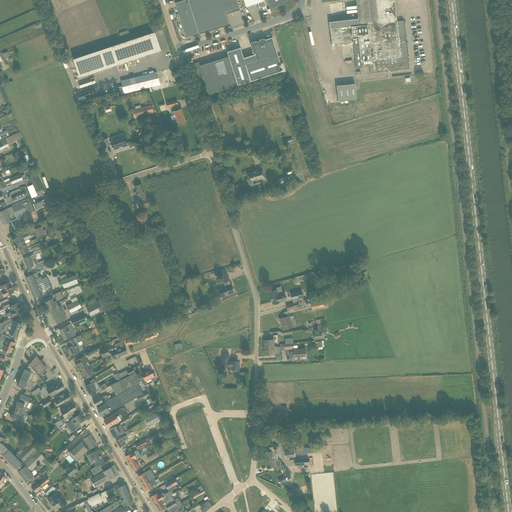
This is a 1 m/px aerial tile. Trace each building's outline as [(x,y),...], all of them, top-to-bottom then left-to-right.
[(192,12),(188,0),(183,0),(175,3),(179,16),(192,12)] [(199,34),(213,30),(203,0),(188,0),(192,12),(199,34)] [(225,11),(221,0),(203,0),(213,30),(229,25),(225,11)] [(240,7),(237,0),(221,0),(225,11),(240,7)] [(267,0),(269,4),(270,9),(284,4),(283,0),(267,0)] [(394,0),(355,0),(356,1),(359,0),(361,16),(358,17),(358,19),(329,22),(332,45),(353,42),(356,69),(369,67),(370,73),(409,69),(406,41),(404,41),(404,38),(405,37),(403,20),(397,21),(394,0)] [(185,37),(199,34),(192,12),(179,16),(185,37)] [(155,32),(73,59),(79,78),(161,51),(155,32)] [(238,85),(251,81),(283,71),(272,37),(259,42),(259,41),(257,41),(257,42),(252,44),(255,54),(244,58),(240,48),(227,52),(229,57),(238,85)] [(228,89),(238,85),(229,57),(219,60),(228,89)] [(219,92),(228,89),(219,60),(209,63),(219,92)] [(209,95),(214,93),(219,92),(209,63),(202,65),(201,62),(193,64),(195,70),(200,68),(209,95)] [(156,72),(121,81),(124,93),(159,84),(156,72)] [(338,101),(356,100),(355,84),(336,86),(338,101)] [(132,110),(135,119),(154,113),(151,104),(132,110)] [(174,125),(185,122),(184,117),(181,109),(176,110),(174,111),(173,112),(171,112),(172,116),(173,120),(174,125)] [(0,152),(1,153),(0,150),(0,147),(8,144),(22,137),(19,132),(5,138),(0,140),(0,152)] [(112,144),(113,147),(115,152),(128,148),(125,137),(109,143),(107,138),(102,140),(104,147),(112,144)] [(253,183),(266,179),(262,168),(246,173),(249,180),(248,181),(249,183),(251,184),(253,184),(253,183)] [(10,180),(12,185),(23,180),(26,179),(24,175),(21,176),(21,174),(9,179),(10,180)] [(30,178),(36,192),(43,189),(37,175),(30,178)] [(6,187),(12,185),(10,180),(4,183),(1,176),(0,176),(0,188),(5,187),(6,187)] [(287,177),(278,179),(278,181),(280,186),(289,183),(287,177)] [(0,209),(2,209),(1,207),(29,195),(25,186),(10,192),(10,193),(9,194),(10,196),(8,197),(7,196),(8,195),(6,191),(9,189),(10,190),(25,184),(23,180),(12,185),(6,187),(5,187),(0,188),(0,191),(1,193),(0,193),(0,209)] [(135,186),(136,191),(140,201),(141,201),(143,208),(153,204),(150,197),(146,199),(141,184),(135,186)] [(288,187),(270,193),(272,199),(290,194),(288,187)] [(0,217),(3,224),(34,211),(28,197),(8,206),(2,209),(0,209),(0,217)] [(44,200),(33,204),(36,210),(46,206),(44,200)] [(155,217),(148,219),(151,228),(158,226),(155,217)] [(42,227),(35,230),(37,234),(38,238),(45,235),(44,232),(42,227)] [(30,241),(29,238),(31,237),(29,232),(14,238),(18,246),(30,241)] [(29,251),(32,249),(34,252),(45,248),(44,244),(41,245),(32,248),(29,242),(30,242),(30,241),(18,246),(21,254),(29,251)] [(28,257),(23,259),(27,268),(33,265),(31,259),(36,257),(35,255),(41,253),(40,250),(33,253),(34,254),(28,257)] [(37,264),(36,264),(38,269),(47,265),(45,260),(37,264)] [(221,288),(216,290),(218,298),(221,297),(234,292),(229,280),(225,269),(219,271),(222,278),(223,282),(225,287),(221,288)] [(30,275),(25,277),(30,288),(48,280),(47,277),(42,279),(41,277),(38,278),(36,273),(30,275)] [(75,275),(61,280),(64,288),(78,283),(75,275)] [(48,280),(30,288),(34,298),(42,294),(41,294),(46,291),(45,288),(51,286),(48,280)] [(0,292),(11,287),(9,282),(0,286),(0,292)] [(6,295),(9,294),(13,292),(11,287),(0,292),(0,295),(5,293),(6,295)] [(270,291),(273,304),(286,300),(285,295),(282,296),(281,292),(277,293),(276,290),(270,291)] [(60,291),(57,293),(52,295),(54,298),(55,302),(59,300),(58,298),(62,296),(60,291)] [(303,297),(301,291),(290,293),(292,300),(303,297)] [(45,302),(51,313),(62,307),(61,305),(58,307),(55,302),(54,298),(45,302)] [(89,306),(86,307),(91,317),(102,311),(97,302),(95,298),(90,301),(92,305),(89,306)] [(78,300),(66,306),(70,313),(82,308),(78,300)] [(318,301),(311,303),(312,310),(324,307),(324,306),(327,306),(326,301),(323,302),(323,301),(323,300),(318,301)] [(10,306),(7,301),(1,303),(3,308),(0,309),(0,315),(0,316),(2,315),(20,307),(18,302),(10,306)] [(20,307),(2,315),(3,319),(2,319),(1,323),(6,324),(10,322),(11,322),(10,318),(22,312),(20,307)] [(62,307),(51,313),(56,324),(61,322),(66,319),(64,315),(62,310),(63,310),(62,307)] [(86,321),(84,315),(70,320),(73,326),(86,321)] [(290,317),(289,316),(279,319),(283,330),(293,327),(296,326),(294,319),(293,316),(290,317)] [(0,333),(6,336),(9,337),(9,335),(14,338),(15,335),(17,336),(22,324),(18,322),(15,321),(13,324),(10,322),(6,324),(1,323),(1,322),(0,322),(0,333)] [(64,327),(59,330),(64,340),(69,338),(72,336),(75,335),(70,324),(66,326),(64,327)] [(140,342),(157,336),(154,329),(138,335),(140,342)] [(0,342),(13,348),(15,342),(5,338),(6,336),(0,333),(0,342)] [(75,338),(68,342),(71,346),(68,348),(70,351),(68,351),(71,356),(75,353),(78,352),(81,350),(77,342),(83,339),(81,335),(75,338)] [(109,348),(107,349),(110,355),(111,354),(113,359),(127,353),(125,347),(120,349),(120,347),(123,346),(122,343),(116,345),(114,340),(112,341),(115,347),(110,349),(109,348)] [(273,340),(264,340),(264,354),(278,354),(278,353),(281,353),(281,350),(280,347),(276,347),(274,347),(273,340)] [(7,351),(11,353),(13,348),(0,342),(0,348),(3,349),(2,353),(6,355),(7,351)] [(87,357),(99,351),(98,347),(85,353),(87,357)] [(294,356),(290,356),(291,359),(294,358),(294,359),(302,358),(303,359),(306,359),(306,356),(305,348),(294,349),(294,356)] [(102,358),(110,355),(107,349),(100,352),(102,358)] [(33,361),(33,362),(34,363),(37,368),(48,361),(44,354),(44,355),(37,359),(33,361)] [(231,370),(238,370),(238,362),(229,362),(229,354),(222,354),(222,367),(231,367),(231,370)] [(86,366),(89,365),(84,356),(81,358),(76,361),(78,363),(75,365),(79,371),(86,366)] [(181,357),(171,361),(173,367),(183,363),(181,357)] [(48,361),(37,368),(39,367),(43,374),(53,369),(51,367),(52,367),(51,367),(48,362),(49,361),(48,361)] [(183,363),(173,367),(175,372),(185,369),(183,363)] [(38,375),(29,365),(25,370),(25,369),(21,378),(34,383),(38,375)] [(92,369),(89,365),(86,366),(79,371),(82,377),(85,375),(87,378),(94,373),(92,369)] [(53,369),(43,374),(48,382),(51,380),(57,377),(57,376),(57,377),(54,371),(53,369)] [(185,369),(175,372),(177,378),(187,374),(185,369)] [(140,379),(144,387),(153,382),(152,381),(156,379),(155,376),(154,376),(150,370),(142,374),(143,377),(140,379)] [(115,395),(137,383),(140,382),(136,372),(135,373),(129,376),(121,380),(117,382),(111,385),(115,395)] [(187,374),(177,378),(179,384),(190,380),(187,374)] [(18,386),(27,390),(31,391),(34,383),(21,378),(18,386)] [(94,378),(89,381),(90,383),(86,386),(90,394),(96,390),(93,384),(96,382),(94,378)] [(190,380),(179,384),(182,390),(192,386),(190,380)] [(50,396),(58,392),(64,388),(61,383),(55,387),(54,385),(47,390),(50,396)] [(102,416),(106,414),(117,408),(123,405),(143,394),(137,383),(116,395),(117,396),(97,407),(102,416)] [(192,386),(182,390),(184,396),(194,392),(192,386)] [(25,394),(32,397),(33,397),(35,395),(40,392),(41,391),(39,388),(31,393),(26,391),(25,394)] [(147,392),(137,398),(138,400),(148,395),(147,392)] [(57,397),(58,400),(55,402),(58,406),(63,402),(64,403),(66,401),(70,399),(68,394),(65,395),(64,393),(59,396),(57,397)] [(17,405),(15,410),(25,414),(26,410),(27,409),(26,408),(29,402),(31,398),(27,396),(23,394),(21,398),(22,398),(20,402),(17,401),(16,405),(17,405)] [(100,396),(93,400),(96,406),(109,399),(107,395),(101,398),(100,396)] [(42,404),(44,407),(51,403),(49,399),(42,404)] [(75,413),(73,411),(76,409),(73,404),(69,406),(67,408),(61,412),(64,417),(54,424),(58,429),(66,422),(66,420),(72,417),(71,415),(75,413)] [(108,417),(104,420),(108,427),(113,425),(118,421),(117,419),(122,416),(127,414),(124,409),(121,408),(118,410),(113,413),(114,414),(108,417)] [(15,410),(13,414),(12,414),(10,417),(15,419),(17,420),(19,416),(23,418),(24,417),(25,414),(15,410)] [(65,424),(69,429),(71,427),(73,430),(79,427),(77,425),(84,420),(79,414),(73,418),(73,419),(65,424)] [(146,421),(148,425),(161,418),(158,414),(146,421)] [(110,430),(114,437),(121,433),(121,434),(125,432),(121,425),(117,427),(116,426),(110,430)] [(116,441),(120,447),(125,444),(123,441),(128,439),(126,436),(135,431),(133,427),(125,432),(121,434),(120,435),(121,438),(116,441)] [(90,434),(86,437),(84,438),(83,437),(69,451),(66,448),(61,453),(64,456),(68,452),(76,461),(89,448),(90,449),(96,445),(90,434)] [(0,436),(0,451),(3,455),(8,450),(4,445),(6,439),(0,436)] [(135,445),(138,449),(147,444),(149,442),(150,442),(150,441),(148,438),(144,440),(135,445)] [(36,465),(41,460),(42,459),(44,457),(38,451),(37,451),(30,444),(28,446),(25,449),(23,451),(18,456),(16,453),(14,455),(9,449),(8,450),(3,455),(16,468),(19,464),(21,463),(24,466),(25,465),(28,469),(32,465),(33,467),(36,465)] [(149,460),(157,455),(162,451),(159,446),(155,449),(146,455),(149,460)] [(264,453),(266,461),(277,458),(277,457),(276,453),(277,453),(277,449),(274,449),(273,446),(269,447),(269,450),(269,452),(264,453)] [(321,446),(294,449),(295,454),(322,452),(321,446)] [(100,453),(98,449),(93,452),(87,456),(89,460),(91,459),(96,466),(91,470),(94,475),(102,470),(99,466),(105,463),(99,454),(100,453)] [(125,456),(129,464),(135,460),(142,456),(140,453),(139,452),(138,451),(137,451),(136,451),(135,451),(133,452),(125,456)] [(42,459),(41,460),(47,466),(50,463),(44,457),(42,459)] [(277,458),(266,461),(267,468),(274,467),(275,468),(283,466),(279,459),(278,460),(277,458)] [(134,471),(139,468),(135,460),(129,464),(134,471)] [(33,467),(32,465),(28,469),(25,465),(24,466),(22,467),(18,471),(27,481),(34,475),(31,473),(35,470),(33,467)] [(77,471),(73,465),(65,471),(70,477),(77,471)] [(108,480),(119,474),(114,465),(103,472),(90,479),(95,487),(108,480)] [(142,474),(138,476),(142,484),(151,478),(155,477),(153,473),(150,469),(147,471),(144,473),(142,474)] [(284,476),(278,480),(280,484),(286,480),(290,478),(287,473),(284,475),(284,476)] [(155,485),(151,478),(142,484),(146,491),(152,488),(152,487),(155,485)] [(35,484),(31,487),(35,492),(41,488),(42,488),(44,490),(43,491),(47,495),(54,488),(50,484),(48,486),(47,484),(45,482),(42,479),(38,482),(37,483),(35,484)] [(174,479),(165,484),(167,489),(174,485),(177,484),(174,479)] [(129,495),(127,489),(125,485),(118,488),(120,492),(121,496),(119,497),(121,499),(129,495)] [(155,494),(151,496),(155,504),(171,495),(173,493),(171,490),(164,494),(163,492),(158,495),(156,493),(155,494)] [(62,507),(66,504),(67,503),(61,495),(57,498),(53,493),(47,498),(53,505),(58,502),(62,507)] [(92,506),(102,501),(99,493),(88,498),(92,506)] [(130,511),(131,510),(130,508),(129,509),(128,507),(127,507),(127,506),(133,503),(129,495),(121,499),(99,511),(98,511),(130,511)] [(171,495),(155,504),(159,511),(166,507),(168,510),(177,505),(171,495)] [(202,511),(205,511),(212,506),(208,501),(204,504),(206,506),(201,510),(202,511)]
